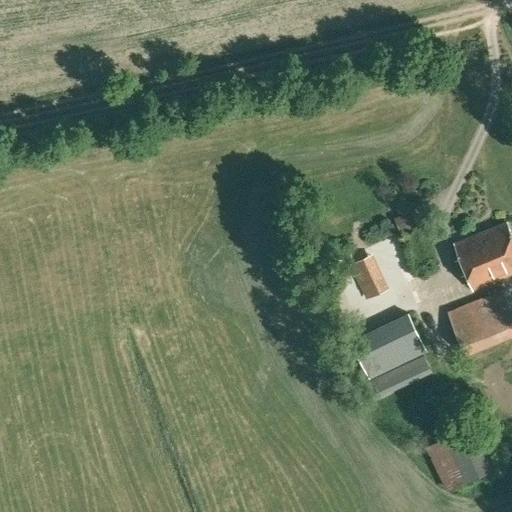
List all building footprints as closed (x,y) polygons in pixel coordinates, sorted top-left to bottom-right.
[(511,233),(507,221),(454,243),(461,260),(473,289),(511,272),(511,233)] [(365,274),(341,283),(354,311),(388,300),(381,280),(369,284),(365,274)] [(511,336),(511,309),(505,291),(449,313),(466,355),(511,336)] [(427,349),(410,313),(363,335),(380,371),(427,349)] [(424,355),(373,379),(381,396),(432,372),(424,355)] [(466,481),(494,468),(473,424),(445,437),(426,446),(447,490),(466,481)]
